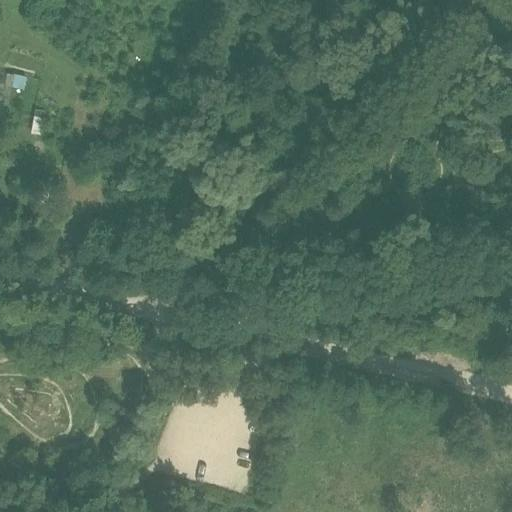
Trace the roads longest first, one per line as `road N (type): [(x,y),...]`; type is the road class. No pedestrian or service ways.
road 1 (track): [(511,393),(168,323)]
road 2 (track): [(251,344),(222,430),(155,435)]
road 3 (unclassified): [(124,310),(0,283)]
